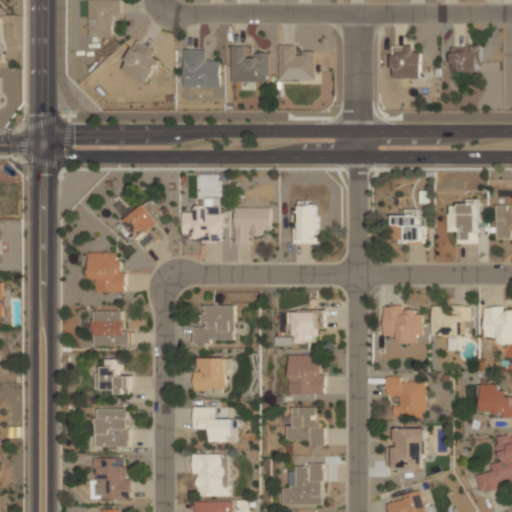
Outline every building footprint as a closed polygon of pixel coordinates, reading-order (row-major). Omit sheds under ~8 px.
[(120,0),(88,0),(88,37),(111,37),(111,17),(120,17),(120,0)] [(159,61),(152,58),(156,50),(137,39),(121,68),(147,83),(159,61)] [(279,80),(316,80),(316,53),(298,53),(298,45),(279,45),(279,80)] [(422,78),(422,54),(413,54),(413,45),(392,45),(392,78),(422,78)] [(232,46),(232,82),(270,82),(270,55),(246,55),(246,46),(232,46)] [(482,46),(451,46),(451,71),(482,71),(482,46)] [(208,49),(184,49),(184,86),(220,86),(220,60),(208,59),(208,49)] [(152,228),(164,219),(150,200),(122,221),(144,250),(159,238),(152,228)] [(319,243),(319,200),(296,200),(296,243),(319,243)] [(477,243),(477,203),(448,203),(448,232),(457,232),(458,244),(477,243)] [(511,204),(497,204),(497,242),(511,242),(511,204)] [(183,207),(183,233),(191,233),(191,242),(222,242),(222,207),(183,207)] [(273,207),(235,207),(235,243),(252,243),(252,234),(273,234),(273,207)] [(425,242),(425,223),(419,223),(419,209),(406,209),(406,214),(392,214),(392,242),(425,242)] [(125,291),(125,261),(117,261),(117,252),(88,252),(88,281),(97,281),(97,291),(125,291)] [(236,304),(203,304),(203,324),(193,324),(193,342),(236,342),(236,304)] [(473,305),(434,304),(433,337),(451,337),(451,348),(462,349),(462,336),(472,336),(473,305)] [(393,335),(393,343),(417,343),(417,335),(423,335),(423,314),(414,314),(414,305),(383,305),(383,335),(393,335)] [(511,306),(484,306),(484,336),(496,336),(495,345),(511,345),(511,306)] [(93,345),(130,345),(130,330),(123,330),(123,310),(93,310),(93,345)] [(281,310),(281,332),(293,332),(293,342),(320,342),(320,310),(281,310)] [(288,394),(325,394),(325,363),(318,363),(318,353),(288,353),(288,394)] [(194,357),(194,392),(228,392),(228,357),(194,357)] [(131,394),(131,375),(122,375),(122,359),(103,359),(103,373),(99,373),(99,394),(131,394)] [(387,379),(387,397),(395,397),(395,418),(426,418),(426,379),(387,379)] [(511,396),(502,396),(502,384),(480,384),(480,417),(511,417),(511,396)] [(217,407),(195,407),(194,429),(207,430),(206,441),(240,442),(241,418),(216,418),(217,407)] [(324,444),(325,424),(316,424),(316,407),(292,407),(292,425),(287,425),(287,444),(324,444)] [(130,447),(130,408),(95,408),(95,447),(130,447)] [(392,468),(426,468),(426,428),(392,428),(392,468)] [(511,434),(496,438),(501,461),(489,464),(490,472),(476,475),(480,491),(511,483),(511,434)] [(231,495),(231,453),(193,453),(193,495),(231,495)] [(129,500),(130,459),(95,458),(94,480),(91,480),(90,499),(129,500)] [(283,505),(324,505),(324,463),(292,463),(292,485),(283,485),(283,505)] [(387,500),(390,511),(429,511),(423,490),(387,500)] [(237,511),(238,500),(191,500),(191,511),(237,511)]
